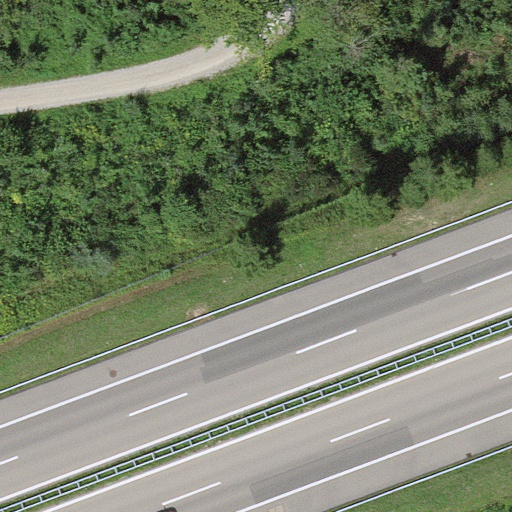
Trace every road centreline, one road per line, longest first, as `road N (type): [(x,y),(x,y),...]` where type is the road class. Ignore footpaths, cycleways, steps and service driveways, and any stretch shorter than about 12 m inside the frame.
road 1 (motorway): [(511,275),(0,467)]
road 2 (motorway): [(150,511),(511,376)]
road 3 (track): [(0,103),(167,82),(255,26),(276,0)]
